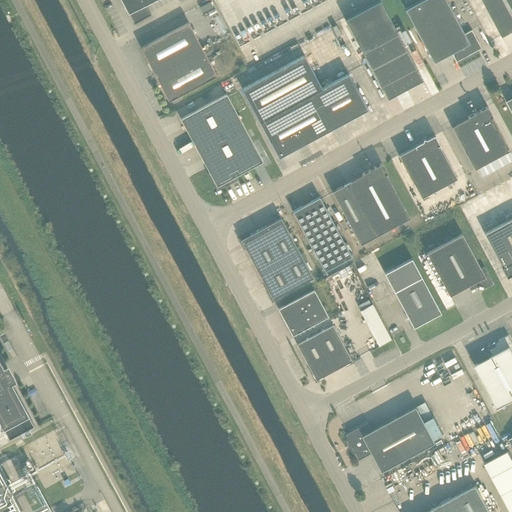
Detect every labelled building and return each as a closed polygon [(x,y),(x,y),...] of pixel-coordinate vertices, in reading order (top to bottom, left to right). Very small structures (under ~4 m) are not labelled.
[(123,0),(135,22),(151,13),(146,3),(152,0),(123,0)] [(388,98),(423,79),(380,0),(345,19),(388,98)] [(465,33),(446,0),(421,0),(405,9),(434,62),(452,53),(457,61),(478,50),(477,48),(478,45),(480,44),(472,30),(465,33)] [(511,0),(481,0),(501,36),(511,30),(511,0)] [(210,2),(199,7),(202,12),(213,7),(210,2)] [(189,22),(141,48),(155,74),(203,49),(189,22)] [(155,74),(169,101),(217,75),(203,49),(155,74)] [(242,89),(279,157),(368,109),(349,74),(322,88),(304,55),(242,89)] [(238,180),(236,176),(263,161),(227,94),(181,119),(210,172),(208,173),(217,191),(238,180)] [(468,118),(452,126),(475,169),(510,150),(492,116),(493,116),(487,106),(479,110),(477,110),(476,112),(468,117),(468,118)] [(439,145),(440,144),(435,135),(427,139),(424,138),(423,141),(415,145),(415,146),(399,155),(422,197),(457,178),(439,145)] [(371,166),(370,169),(362,174),(363,175),(332,191),(361,244),(410,217),(387,174),(387,173),(382,163),(374,167),(371,166)] [(293,211),(325,271),(352,256),(320,197),(293,211)] [(281,217),(241,239),(273,299),(314,277),(281,217)] [(511,218),(485,233),(503,267),(502,267),(507,277),(511,274),(511,218)] [(468,286),(471,290),(478,287),(483,288),(484,289),(494,284),(485,267),(481,268),(463,234),(427,253),(450,295),(468,286)] [(385,273),(395,291),(414,327),(441,313),(412,259),(385,273)] [(293,336),(329,317),(314,290),(278,309),(293,336)] [(362,312),(378,350),(391,344),(375,307),(362,312)] [(333,325),(297,344),(316,380),(352,361),(333,325)] [(475,365),(498,408),(511,399),(511,341),(509,335),(499,340),(500,342),(498,346),(491,350),(493,355),(475,365)] [(0,360),(0,421),(9,438),(23,430),(25,435),(28,433),(31,432),(29,427),(34,424),(10,380),(13,378),(7,367),(4,369),(0,360)] [(425,421),(417,407),(373,430),(368,422),(346,434),(350,442),(349,443),(354,452),(356,451),(360,459),(373,452),(383,471),(436,442),(434,439),(443,434),(434,417),(425,421)] [(511,458),(508,451),(484,463),(509,511),(511,511),(511,437),(509,439),(511,443),(511,458)] [(5,480),(0,470),(0,511),(21,511),(11,491),(15,489),(9,478),(5,480)] [(490,511),(476,485),(425,511),(490,511)] [(40,511),(41,498),(32,497),(31,511),(40,511)]
